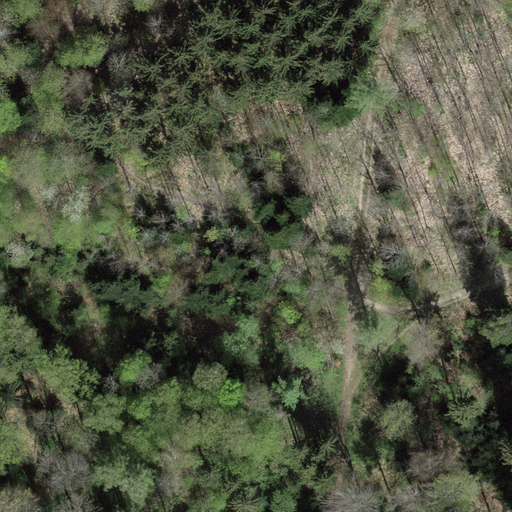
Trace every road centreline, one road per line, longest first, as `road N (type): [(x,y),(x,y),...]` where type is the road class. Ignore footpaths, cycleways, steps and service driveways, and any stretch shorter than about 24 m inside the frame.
road 1 (track): [(398,0),(349,308),(330,511)]
road 2 (track): [(511,279),(431,307),(378,352),(343,403)]
